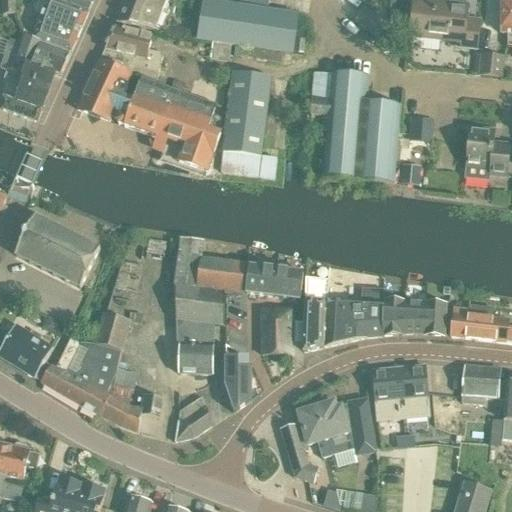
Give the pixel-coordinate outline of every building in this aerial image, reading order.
[(0,0),(2,15),(3,14),(15,13),(13,0),(0,0)] [(34,0),(33,0),(31,8),(35,14),(43,16),(35,41),(42,44),(38,56),(66,65),(88,14),(93,5),(93,3),(75,0),(66,0),(66,1),(65,6),(48,0),(48,1),(44,0),(34,0)] [(129,0),(120,26),(158,34),(158,38),(193,44),(194,44),(196,34),(196,33),(195,33),(180,30),(172,19),(177,2),(176,2),(172,1),(171,0),(129,0)] [(196,34),(194,44),(198,44),(198,42),(232,48),(231,57),(283,66),(284,56),(292,57),(299,18),(268,13),(269,0),(233,0),(232,7),(203,2),(203,5),(198,34),(196,34)] [(476,51),(479,21),(464,19),(465,10),(437,7),(437,4),(415,2),(411,37),(463,43),(462,49),(476,51)] [(511,2),(502,3),(502,36),(507,36),(507,49),(511,48),(511,2)] [(377,40),(387,26),(365,10),(356,24),(377,40)] [(157,82),(165,57),(149,52),(153,39),(115,29),(101,65),(131,76),(132,74),(157,82)] [(0,40),(0,56),(4,57),(0,68),(0,69),(7,72),(0,91),(5,92),(3,98),(7,100),(3,112),(37,124),(42,112),(54,76),(61,78),(66,65),(38,56),(42,44),(35,41),(25,38),(27,34),(22,33),(18,44),(10,41),(9,44),(0,40)] [(502,79),(504,59),(481,56),(479,77),(502,79)] [(94,74),(79,112),(82,114),(112,125),(114,120),(123,98),(131,76),(101,65),(98,64),(94,74)] [(261,159),(271,80),(233,75),(223,154),(261,159)] [(345,182),(353,78),(315,75),(311,118),(329,120),(326,141),(323,180),(345,182)] [(393,187),(394,175),(400,108),(366,105),(368,79),(353,78),(345,182),(393,187)] [(125,128),(125,129),(150,138),(173,146),(189,152),(183,168),(205,176),(219,136),(206,131),(215,106),(178,93),(177,93),(142,81),(134,102),(128,119),(125,128)] [(176,82),(172,90),(188,96),(191,88),(176,82)] [(411,119),(409,144),(433,145),(435,121),(411,119)] [(507,180),(511,147),(493,145),(495,133),(470,130),(466,169),(490,172),(489,178),(507,180)] [(275,182),(278,161),(261,159),(223,154),(220,175),(275,182)] [(402,167),(401,186),(421,187),(422,168),(402,167)] [(81,291),(100,252),(35,219),(16,258),(81,291)] [(149,241),(147,255),(164,257),(167,244),(149,241)] [(175,288),(175,299),(176,323),(215,328),(225,328),(226,295),(242,298),(246,267),(201,261),(203,244),(181,241),(175,288)] [(248,295),(273,298),(276,273),(251,270),(248,295)] [(276,273),(273,298),(299,301),(302,276),(276,273)] [(303,340),(303,355),(308,354),(311,356),(317,354),(319,351),(323,350),(326,306),(328,280),(306,279),(305,305),(304,325),(303,335),(303,340)] [(326,306),(323,350),(367,340),(381,339),(383,307),(384,293),(362,292),(361,308),(336,306),(326,306)] [(403,337),(405,304),(384,303),(381,339),(403,337)] [(405,304),(403,337),(414,337),(425,337),(427,305),(405,304)] [(427,305),(425,337),(444,339),(446,307),(427,305)] [(493,321),(494,311),(469,308),(469,313),(455,311),(451,339),(511,345),(511,324),(509,325),(510,323),(493,321)] [(263,314),(262,357),(292,358),(293,340),(303,340),(303,335),(304,325),(296,325),(296,313),(274,312),(263,314)] [(123,353),(131,323),(104,315),(95,346),(123,353)] [(48,318),(43,327),(45,332),(60,341),(67,328),(48,318)] [(215,328),(176,323),(177,328),(178,346),(179,346),(178,378),(213,379),(215,328)] [(29,336),(16,328),(0,353),(0,359),(35,381),(35,380),(45,364),(53,351),(40,343),(42,338),(32,331),(29,336)] [(65,376),(81,346),(71,341),(55,370),(65,376)] [(65,376),(55,370),(51,368),(45,364),(35,380),(42,385),(42,386),(97,417),(106,397),(111,385),(112,385),(115,379),(117,370),(122,354),(91,346),(89,349),(73,380),(65,376)] [(226,391),(235,416),(252,403),(252,360),(247,360),(228,349),(226,391)] [(425,368),(399,371),(403,421),(429,419),(425,368)] [(466,370),(462,406),(484,408),(485,400),(498,401),(504,402),(506,384),(499,383),(500,372),(466,369),(466,370)] [(115,379),(112,385),(132,392),(133,392),(137,376),(117,370),(115,379)] [(399,371),(373,373),(377,424),(403,421),(399,371)] [(511,384),(508,384),(505,425),(491,424),(489,448),(502,449),(503,443),(511,443),(511,384)] [(106,397),(97,417),(97,418),(99,419),(123,431),(138,436),(142,417),(159,420),(163,401),(144,397),(142,410),(132,410),(127,407),(106,397)] [(175,444),(195,440),(212,429),(205,409),(202,400),(180,414),(179,424),(178,424),(175,444)] [(334,405),(319,409),(328,442),(329,442),(334,458),(355,452),(356,458),(376,455),(367,402),(347,405),(348,409),(341,410),(340,410),(341,412),(337,413),(334,405)] [(328,442),(319,409),(298,415),(308,448),(317,445),(322,461),(334,458),(329,442),(328,442)] [(281,433),(295,481),(314,486),(318,471),(308,468),(297,428),(281,433)] [(405,439),(396,440),(397,451),(406,450),(405,439)] [(413,439),(405,439),(406,450),(414,449),(413,439)] [(11,452),(0,449),(0,500),(1,500),(2,501),(12,503),(20,497),(22,488),(27,468),(36,471),(39,457),(32,456),(31,453),(28,452),(27,448),(18,446),(11,452)] [(75,511),(82,488),(71,485),(71,484),(59,481),(52,505),(39,501),(35,511),(75,511)] [(486,511),(488,510),(492,494),(463,485),(457,502),(462,503),(458,511),(486,511)] [(93,492),(82,488),(75,511),(100,511),(106,494),(93,491),(93,492)] [(150,511),(152,507),(131,501),(127,511),(150,511)]
